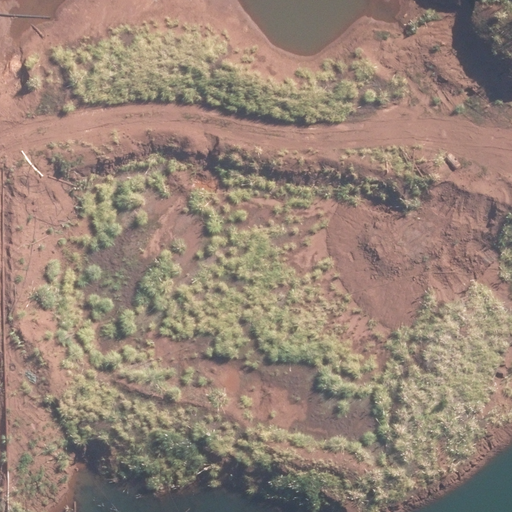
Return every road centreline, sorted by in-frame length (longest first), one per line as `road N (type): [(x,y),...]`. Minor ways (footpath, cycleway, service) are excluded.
road 1 (track): [(511,135),(382,128),(289,141),(140,116),(46,131),(2,154),(0,168)]
road 2 (track): [(0,245),(24,375),(0,448)]
